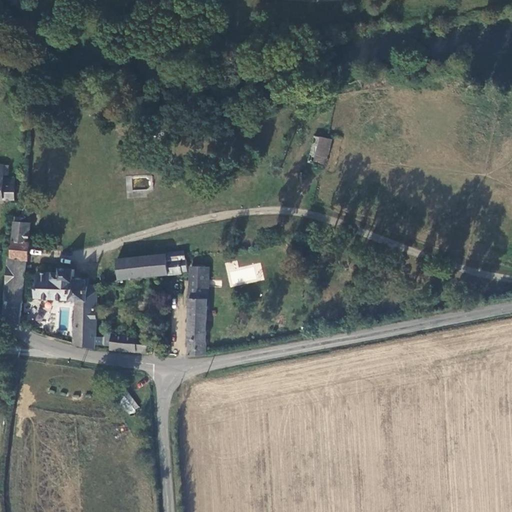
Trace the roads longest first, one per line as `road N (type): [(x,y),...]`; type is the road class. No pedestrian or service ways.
road 1 (unclassified): [(511,307),(167,368)]
road 2 (unclassified): [(167,368),(56,348),(0,320)]
road 3 (unclassified): [(167,368),(167,511)]
